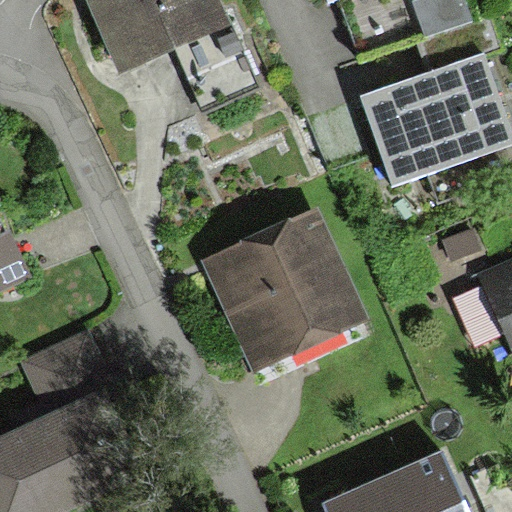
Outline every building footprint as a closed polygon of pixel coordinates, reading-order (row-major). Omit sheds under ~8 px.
[(83,0),(121,83),(234,32),(219,0),(83,0)] [(324,0),(329,12),(363,0),(324,0)] [(465,0),(437,0),(414,9),(428,43),(475,25),(465,0)] [(367,101),(511,50),(511,45),(504,22),(357,73),(367,101)] [(396,92),(361,104),(393,196),(511,155),(511,137),(486,61),(396,92)] [(260,239),(203,265),(256,381),(370,329),(317,213),(260,239)] [(0,296),(33,281),(10,233),(0,237),(0,296)] [(511,262),(479,277),(511,354),(511,262)] [(49,425),(109,397),(117,393),(89,334),(21,366),(49,425)] [(0,511),(86,511),(147,484),(109,397),(49,425),(0,447),(0,511)] [(443,462),(323,511),(322,511),(464,511),(454,489),(443,462)] [(498,466),(471,478),(485,511),(511,511),(511,482),(506,485),(498,466)]
